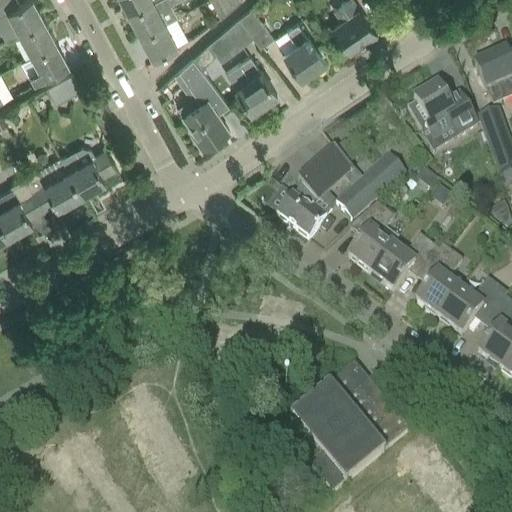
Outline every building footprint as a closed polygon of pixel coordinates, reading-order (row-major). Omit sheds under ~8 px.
[(0,0),(0,28),(7,41),(21,33),(45,20),(33,0),(27,0),(20,4),(18,0),(0,0)] [(122,0),(130,13),(154,0),(122,0)] [(167,0),(154,0),(130,13),(141,36),(166,23),(177,17),(167,0)] [(210,0),(220,18),(240,0),(210,0)] [(360,7),(354,0),(347,0),(334,9),(342,20),(332,27),(338,35),(350,52),(377,32),(360,7)] [(261,47),(273,37),(266,28),(252,8),(239,18),(253,37),(261,47)] [(221,61),(253,37),(239,18),(208,44),(193,58),(201,68),(216,54),(221,61)] [(33,55),(57,42),(45,20),(21,33),(33,55)] [(308,36),(299,22),(288,30),(276,38),(285,52),(302,76),(325,60),(309,36),(308,36)] [(154,58),(178,45),(166,23),(141,36),(154,58)] [(36,83),(52,74),(69,65),(57,42),(33,55),(21,62),(29,76),(31,75),(36,83)] [(261,71),(251,55),(226,72),(236,88),(252,110),(277,93),(262,70),(261,71)] [(511,72),(504,55),(473,69),(481,87),(484,93),(485,93),(491,108),(511,98),(511,72)] [(193,58),(179,70),(201,102),(197,105),(185,113),(183,114),(194,131),(192,133),(203,149),(230,130),(217,112),(227,105),(228,106),(229,105),(228,103),(205,73),(201,68),(193,58)] [(1,73),(0,73),(0,93),(4,101),(13,96),(1,73)] [(56,104),(82,89),(73,73),(47,88),(56,104)] [(406,110),(405,111),(420,135),(425,133),(431,144),(450,133),(455,141),(476,128),(460,102),(457,97),(445,104),(436,88),(412,102),(414,106),(407,111),(406,110)] [(505,194),(511,191),(511,156),(496,113),(477,120),(505,194)] [(343,145),(334,153),(347,168),(356,160),(343,145)] [(76,149),(61,158),(82,194),(106,180),(99,168),(112,161),(106,149),(95,156),(92,150),(83,148),(77,151),(76,149)] [(352,174),(347,168),(334,153),(332,151),(296,183),(300,188),(292,199),(309,212),(311,209),(315,204),(316,205),(343,182),(352,174)] [(32,192),(39,203),(51,196),(58,208),(82,194),(61,158),(38,170),(24,178),(32,192)] [(389,159),(362,182),(377,201),(405,177),(389,159)] [(352,174),(343,182),(351,192),(361,183),(353,173),(352,174)] [(27,210),(39,203),(32,192),(24,178),(11,185),(13,189),(0,195),(0,220),(9,236),(33,222),(27,210)] [(350,224),(377,201),(362,182),(361,183),(351,192),(334,206),(350,224)] [(325,220),(311,209),(309,212),(292,199),(290,198),(275,218),(308,243),(325,220)] [(360,241),(346,260),(369,278),(390,249),(396,241),(384,232),(393,220),(375,207),(363,218),(352,227),(364,236),(360,241)] [(0,241),(9,236),(0,220),(0,241)] [(423,273),(437,253),(418,239),(403,259),(390,249),(369,278),(392,295),(410,271),(419,278),(423,273)] [(437,321),(458,292),(446,283),(461,263),(441,249),(437,253),(423,273),(432,280),(414,304),(437,321)] [(487,321),(504,301),(506,297),(486,282),(471,302),(458,292),(437,321),(460,338),(478,314),(487,321)] [(494,331),(476,355),(499,373),(511,355),(511,306),(504,301),(487,321),(485,324),(494,331)] [(511,355),(499,373),(511,382),(511,355)] [(331,496),(407,433),(352,366),(289,419),(317,453),(311,459),(313,461),(306,467),(331,496)]
